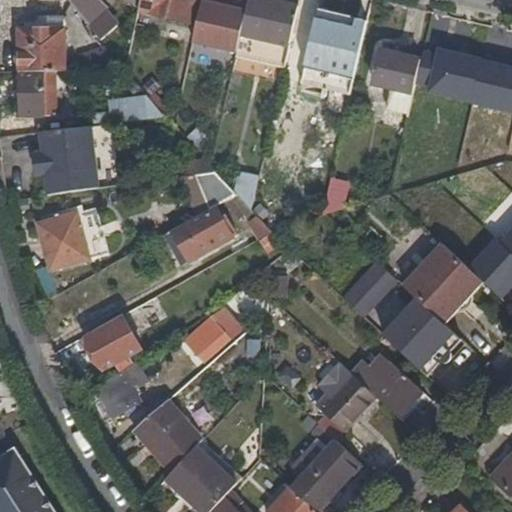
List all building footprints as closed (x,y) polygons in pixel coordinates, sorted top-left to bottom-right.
[(72,0),(103,40),(119,28),(106,13),(107,10),(98,0),(72,0)] [(141,0),(139,11),(139,12),(196,24),(202,1),(199,0),(141,0)] [(247,0),(202,0),(202,1),(196,24),(193,41),(236,51),(247,0)] [(270,0),(247,0),(236,51),(235,55),(285,67),(291,39),(297,15),(299,5),(279,0),(277,9),(269,7),(270,0)] [(277,9),(279,0),(277,0),(270,0),(269,7),(277,9)] [(354,26),(356,18),(318,9),(316,17),(354,26)] [(366,20),(356,18),(354,26),(316,17),(305,65),(353,77),(366,20)] [(43,18),(43,28),(68,28),(68,18),(43,18)] [(23,28),(22,70),(68,70),(68,28),(43,28),(23,28)] [(413,87),(472,101),(483,52),(424,39),(419,60),(413,87)] [(413,87),(419,60),(379,51),(372,85),(390,89),(412,94),(413,87)] [(511,58),(483,52),(472,101),(511,109),(511,58)] [(353,77),(305,65),(301,82),(349,94),(353,77)] [(68,70),(22,70),(23,119),(60,119),(59,82),(71,82),(71,70),(68,70)] [(412,94),(390,89),(386,109),(407,114),(412,94)] [(156,96),(111,98),(112,120),(157,118),(156,96)] [(103,186),(96,127),(42,134),(43,151),(33,153),(37,179),(44,177),(47,195),(103,186)] [(265,157),(261,199),(282,202),(287,160),(265,157)] [(216,170),(206,158),(188,160),(188,174),(216,170)] [(353,182),(329,178),(320,213),(347,206),(353,182)] [(237,191),(225,198),(236,217),(252,208),(237,191)] [(234,236),(215,204),(171,230),(189,261),(190,262),(234,236)] [(272,228),(256,212),(252,215),(262,234),(272,228)] [(81,215),(41,224),(53,268),(53,270),(93,260),(81,215)] [(511,254),(511,237),(503,246),(511,254)] [(477,275),(443,243),(404,285),(419,298),(442,319),(478,277),(477,275)] [(508,305),(511,301),(511,254),(503,246),(477,275),(478,277),(508,305)] [(378,263),(344,298),(364,317),(398,282),(378,263)] [(291,276),(273,276),(271,295),(274,298),(288,300),(291,276)] [(480,285),(475,281),(450,311),(453,315),(480,285)] [(494,298),(480,285),(453,315),(479,338),(485,331),(474,321),(494,298)] [(261,298),(250,286),(187,340),(204,361),(232,338),(225,329),(261,298)] [(419,298),(384,336),(422,372),(457,334),(442,319),(419,298)] [(474,321),(485,331),(505,310),(494,298),(474,321)] [(144,349),(124,314),(87,336),(108,371),(144,349)] [(366,356),(353,371),(379,395),(400,416),(424,390),(401,368),(383,351),(372,362),(366,356)] [(140,362),(127,370),(138,389),(152,381),(140,362)] [(138,389),(127,370),(103,384),(123,418),(147,403),(138,389)] [(379,395),(353,371),(322,407),(322,408),(346,429),(379,395)] [(204,437),(170,397),(135,427),(146,441),(151,438),(176,467),(198,443),(204,437)] [(317,437),(325,428),(315,419),(308,427),(317,437)] [(293,488),(318,511),(363,463),(325,428),(317,437),(330,449),(293,488)] [(176,467),(164,479),(198,511),(212,511),(223,500),(229,493),(231,491),(239,483),(198,443),(176,467)] [(14,450),(0,459),(0,511),(51,511),(37,489),(14,450)] [(511,455),(485,484),(511,508),(511,455)] [(293,488),(291,486),(267,511),(319,511),(318,511),(293,488)] [(226,503),(216,511),(251,511),(245,504),(237,511),(234,509),(240,503),(229,493),(223,500),(226,503)]
